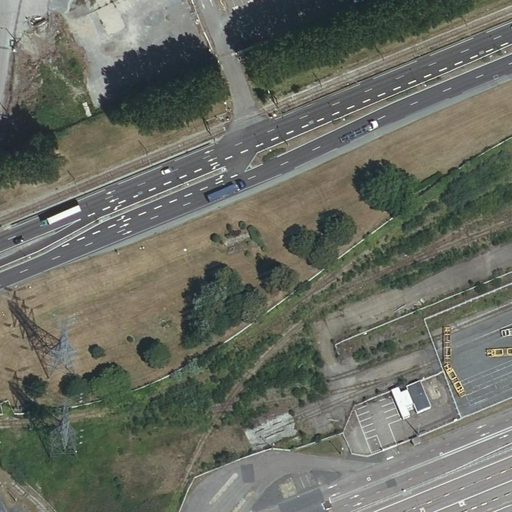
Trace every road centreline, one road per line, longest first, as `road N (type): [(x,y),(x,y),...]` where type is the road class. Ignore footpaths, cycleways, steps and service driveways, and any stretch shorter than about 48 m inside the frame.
road 1 (secondary): [(0,282),(511,63)]
road 2 (secondary): [(511,31),(0,243)]
